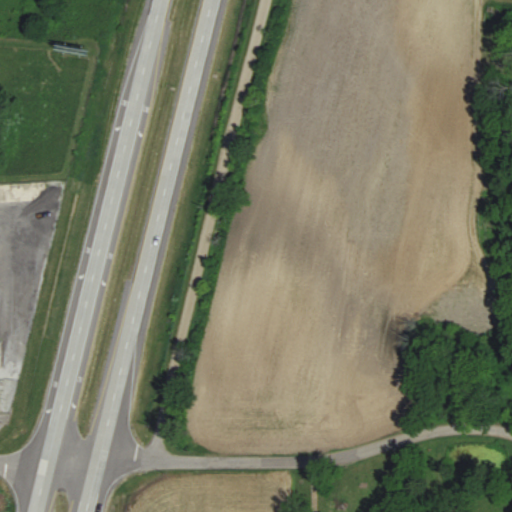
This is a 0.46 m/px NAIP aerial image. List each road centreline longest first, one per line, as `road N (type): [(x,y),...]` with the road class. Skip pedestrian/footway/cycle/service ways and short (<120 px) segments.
road 1 (primary): [(96,461),(212,0)]
road 2 (primary): [(156,0),(46,462)]
road 3 (residential): [(511,433),(463,427),(332,458),(96,461)]
